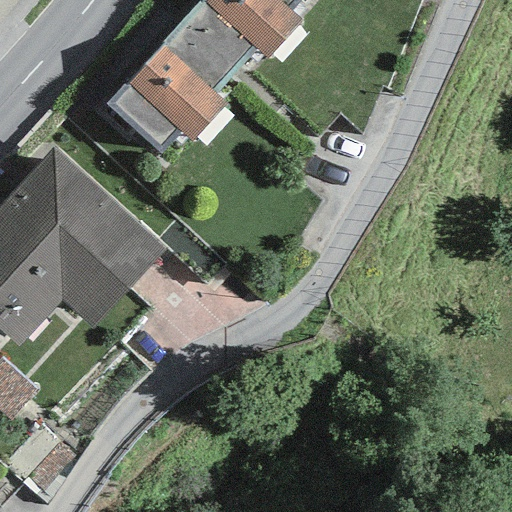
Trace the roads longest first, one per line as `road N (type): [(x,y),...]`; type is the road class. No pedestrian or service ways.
road 1 (residential): [(62,511),(307,225),(433,0)]
road 2 (secondary): [(0,101),(90,0)]
